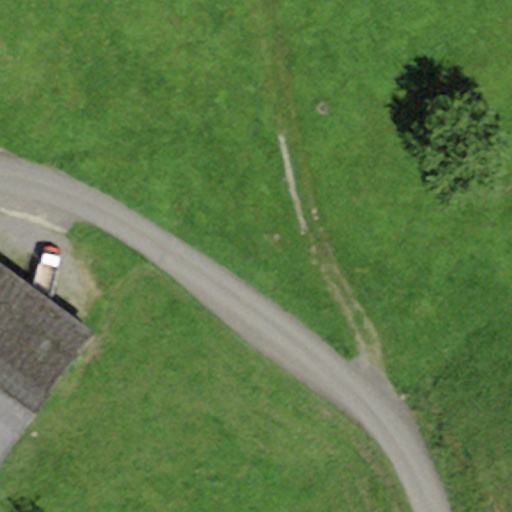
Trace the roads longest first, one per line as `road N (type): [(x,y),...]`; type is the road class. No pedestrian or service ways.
road 1 (unclassified): [(0,176),(83,201),(267,325),(371,406),(401,443),(432,511)]
road 2 (track): [(371,406),(362,332),(309,219),(271,0)]
